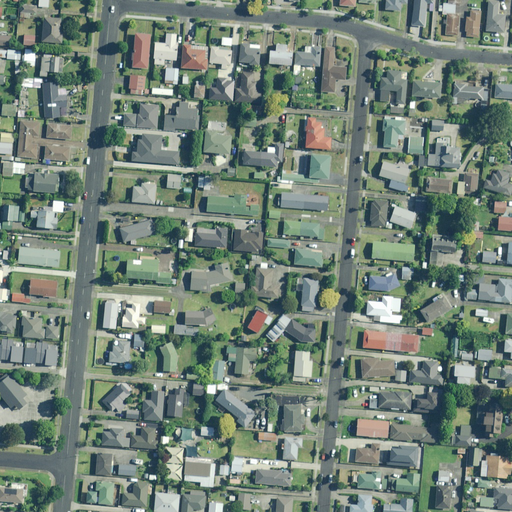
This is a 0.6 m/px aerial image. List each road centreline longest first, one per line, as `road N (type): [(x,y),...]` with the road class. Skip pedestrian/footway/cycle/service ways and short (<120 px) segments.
road 1 (residential): [(322,511),(366,30)]
road 2 (residential): [(110,3),(65,462)]
road 3 (residential): [(110,3),(366,30)]
road 4 (residential): [(366,30),(438,52),(511,59)]
